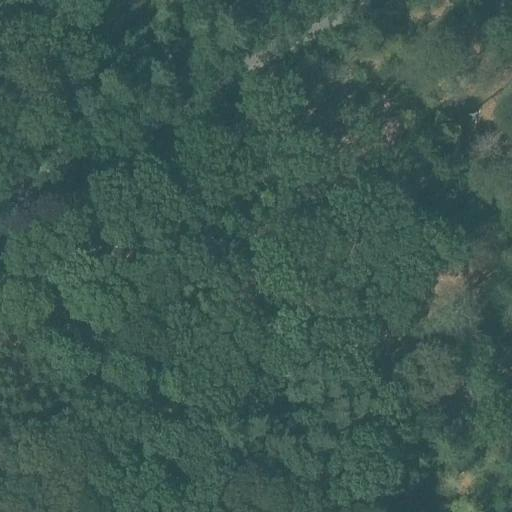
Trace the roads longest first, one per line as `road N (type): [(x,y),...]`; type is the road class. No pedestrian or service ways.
road 1 (unclassified): [(0,196),(359,0)]
road 2 (unknown): [(511,172),(417,0)]
